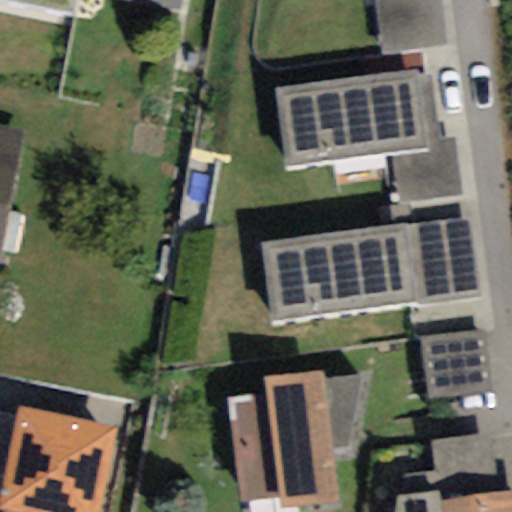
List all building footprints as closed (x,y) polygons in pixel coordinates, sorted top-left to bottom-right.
[(109,0),(179,14),(181,0),(109,0)] [(442,0),(375,0),(383,59),(449,51),(442,0)] [(428,76),(273,97),(285,179),(439,158),(428,76)] [(0,131),(0,255),(22,136),(0,131)] [(471,222),(403,233),(416,315),(484,304),(471,222)] [(403,233),(259,254),(271,336),(416,315),(403,233)] [(482,336),(422,344),(429,404),(490,397),(482,336)] [(277,505),(278,511),(339,511),(323,383),(263,391),(264,403),(228,407),(241,509),(277,505)] [(102,511),(118,441),(17,418),(0,492),(0,511),(102,511)] [(436,501),(390,507),(390,511),(511,511),(511,499),(437,509),(436,501)]
